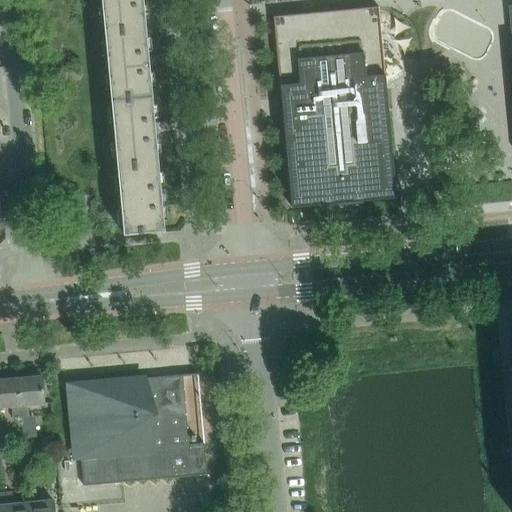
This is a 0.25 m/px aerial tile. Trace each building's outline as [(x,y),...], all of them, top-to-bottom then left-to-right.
[(146,27),(143,0),(101,0),(104,31),(146,27)] [(396,198),(378,6),(272,16),(290,208),(396,198)] [(104,31),(111,98),(152,94),(146,27),(104,31)] [(158,162),(152,94),(111,98),(117,166),(158,162)] [(117,166),(123,235),(165,231),(158,162),(117,166)] [(204,444),(188,445),(182,377),(198,375),(198,374),(74,385),(83,486),(207,475),(204,444)] [(44,404),(41,376),(17,378),(21,418),(22,430),(29,429),(27,405),(44,404)] [(0,380),(0,407),(12,406),(13,419),(21,418),(17,378),(0,380)] [(53,511),(53,501),(37,502),(36,490),(27,491),(28,502),(28,511),(53,511)] [(12,492),(4,493),(5,511),(28,511),(28,502),(13,504),(12,492)]
